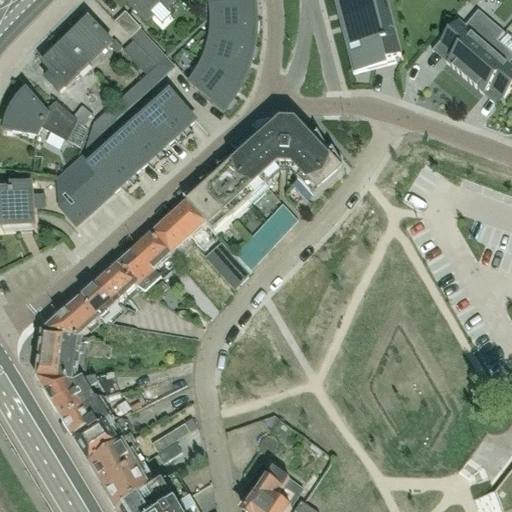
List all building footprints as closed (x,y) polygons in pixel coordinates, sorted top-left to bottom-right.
[(134,0),(128,6),(146,23),(152,16),(149,13),(158,4),(164,10),(174,0),(134,0)] [(192,84),(190,86),(212,103),(211,104),(222,113),(225,109),(231,101),(250,59),(252,49),(253,40),(254,32),(254,22),(252,0),(220,0),(221,4),(208,6),(209,7),(211,6),(212,11),(192,84)] [(336,0),(339,10),(335,11),(338,23),(338,24),(365,17),(373,14),(387,11),(384,0),(336,0)] [(365,17),(338,24),(339,24),(342,36),(345,35),(349,49),(345,50),(352,78),(365,75),(364,68),(393,60),(400,58),(387,11),(373,14),(365,17)] [(155,69),(166,59),(124,14),(114,23),(132,43),(133,44),(155,68),(155,69)] [(463,81),(496,43),(477,27),(470,34),(457,22),(438,44),(452,56),(444,64),(463,81)] [(89,23),(66,46),(88,68),(111,46),(89,23)] [(133,44),(132,43),(122,52),(145,78),(145,77),(155,68),(133,44)] [(511,60),(511,56),(496,43),(463,81),(481,96),(489,88),(502,100),(511,88),(511,69),(507,66),(511,60)] [(88,68),(66,46),(43,68),(51,76),(45,82),(58,96),(64,89),(65,90),(88,68)] [(155,68),(153,70),(160,77),(172,66),(166,59),(155,69),(155,68)] [(145,77),(145,78),(151,85),(157,80),(160,77),(153,70),(145,77)] [(145,78),(136,85),(143,92),(151,85),(145,78)] [(143,92),(136,85),(128,93),(134,100),(143,92)] [(119,101),(126,108),(134,100),(128,93),(119,101)] [(168,97),(155,108),(186,143),(191,139),(185,131),(194,123),(168,94),(167,95),(168,97)] [(45,113),(43,111),(37,105),(36,106),(25,95),(20,100),(15,107),(11,113),(8,120),(6,126),(5,133),(20,135),(20,137),(25,138),(25,136),(36,138),(40,131),(66,145),(77,125),(55,105),(45,113)] [(126,108),(119,101),(115,104),(111,108),(117,115),(126,108)] [(81,108),(72,119),(82,128),(93,119),(81,108)] [(102,116),(109,123),(117,115),(111,108),(102,116)] [(155,108),(142,120),(167,148),(175,141),(181,147),(186,143),(155,108)] [(102,116),(94,124),(100,131),(109,123),(102,116)] [(142,120),(128,132),(160,167),(165,163),(158,155),(167,148),(142,120)] [(92,125),(85,148),(94,148),(97,137),(99,132),(100,131),(94,124),(92,125)] [(331,154),(328,156),(317,136),(315,136),(316,137),(312,140),(301,128),(274,127),(266,134),(296,167),(293,170),(301,180),(294,186),(311,204),(344,175),(343,174),(344,173),(332,153),(331,153),(331,154)] [(128,132),(115,144),(139,172),(148,164),(154,171),(160,167),(128,132)] [(266,134),(255,144),(278,169),(293,170),(296,167),(266,134)] [(235,155),(236,158),(237,159),(261,185),(262,184),(278,169),(255,144),(254,143),(233,154),(234,155),(235,155)] [(115,144),(101,156),(133,191),(138,186),(131,179),(139,172),(115,144)] [(82,161),(81,162),(111,195),(112,197),(121,188),(128,196),(133,191),(101,156),(88,168),(82,161)] [(237,159),(236,158),(216,170),(217,171),(218,170),(219,174),(220,175),(250,207),(268,191),(262,184),(261,185),(237,159)] [(81,162),(70,172),(100,205),(111,195),(81,162)] [(70,172),(57,184),(70,198),(87,217),(100,205),(70,172)] [(220,175),(219,174),(199,185),(200,186),(201,185),(203,189),(204,190),(233,222),(250,207),(220,175)] [(11,193),(0,193),(0,229),(33,227),(32,209),(43,209),(42,198),(32,199),(31,188),(11,189),(11,193)] [(184,200),(187,205),(186,206),(205,227),(216,238),(233,222),(204,190),(203,189),(182,200),(183,201),(184,200)] [(70,198),(58,209),(74,228),(87,217),(70,198)] [(205,227),(186,206),(170,220),(190,242),(205,227)] [(285,238),(298,224),(282,207),(269,220),(285,238)] [(358,218),(375,229),(380,221),(363,210),(358,218)] [(190,242),(170,220),(151,237),(171,259),(190,242)] [(285,238),(269,220),(233,258),(250,276),(251,275),(251,274),(285,238)] [(171,259),(151,237),(134,253),(153,275),(171,259)] [(250,276),(233,258),(222,246),(205,261),(219,278),(234,293),(250,276)] [(153,275),(134,253),(117,268),(137,291),(142,295),(159,279),(153,275)] [(117,268),(98,285),(118,308),(137,291),(117,268)] [(98,285),(78,303),(98,326),(118,308),(98,285)] [(98,326),(78,303),(41,336),(80,343),(98,326)] [(41,336),(36,382),(76,386),(80,343),(41,336)] [(114,379),(76,386),(36,382),(55,414),(61,423),(81,411),(102,404),(119,397),(114,379)] [(114,422),(102,404),(81,411),(61,423),(73,444),(94,431),(113,423),(114,422)] [(196,431),(191,422),(184,426),(190,435),(196,431)] [(115,425),(113,423),(94,431),(73,444),(88,468),(127,445),(126,443),(130,441),(132,435),(125,424),(119,423),(115,425)] [(151,447),(156,455),(189,436),(184,427),(151,447)] [(127,445),(88,468),(101,491),(143,466),(129,444),(127,445)] [(175,446),(157,457),(162,466),(181,455),(175,446)] [(157,488),(143,466),(101,491),(114,511),(117,511),(122,510),(157,488)] [(273,471),(243,511),(290,511),(291,511),(286,508),(294,496),(284,490),(289,483),(273,471)] [(307,495),(319,479),(308,472),(297,488),(307,495)] [(176,477),(157,488),(122,510),(123,511),(169,511),(176,508),(180,505),(190,499),(176,477)] [(180,505),(176,508),(169,511),(197,511),(190,499),(180,505)]
